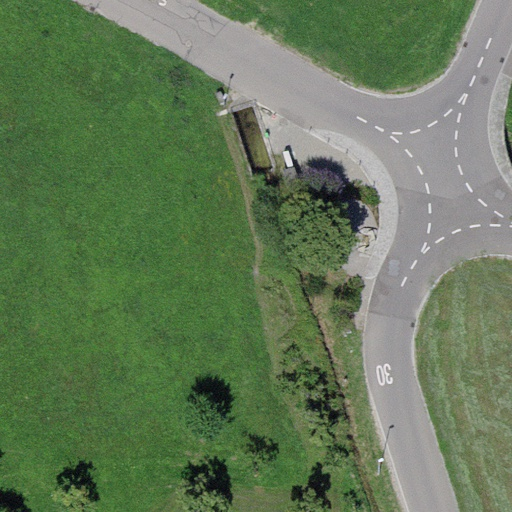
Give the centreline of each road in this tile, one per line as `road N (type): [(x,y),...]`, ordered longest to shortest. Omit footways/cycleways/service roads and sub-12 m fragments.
road 1 (residential): [(444,178),(388,133),(131,0)]
road 2 (residential): [(436,511),(387,366),(400,294),(422,255),(444,178)]
road 3 (residential): [(444,178),(466,99),(509,0)]
